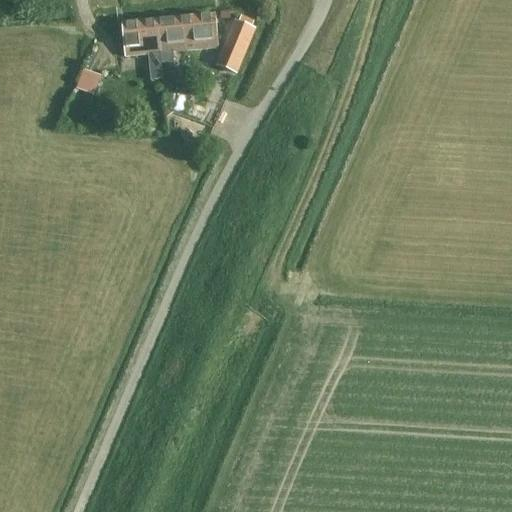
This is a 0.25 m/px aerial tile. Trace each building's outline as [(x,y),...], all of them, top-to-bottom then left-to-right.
[(216,16),(158,22),(160,54),(161,65),(174,64),(173,53),(219,49),(216,16)] [(235,23),(220,58),(239,66),(254,31),(251,30),(253,24),(241,19),(238,24),(235,23)] [(158,22),(122,25),(125,57),(148,55),(151,81),(163,80),(161,65),(160,54),(158,22)] [(95,86),(100,66),(81,61),(75,81),(95,86)] [(186,128),(180,135),(187,141),(192,134),(186,128)]
